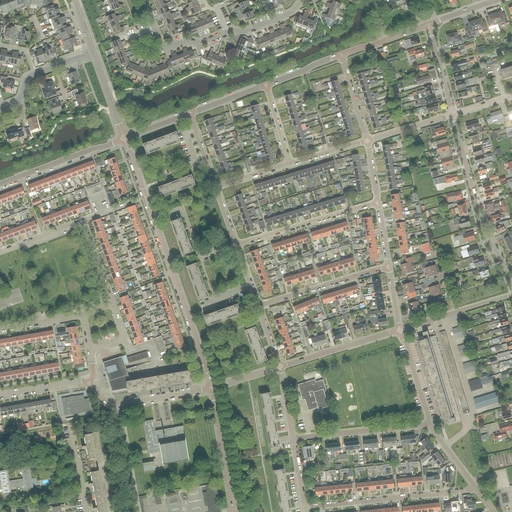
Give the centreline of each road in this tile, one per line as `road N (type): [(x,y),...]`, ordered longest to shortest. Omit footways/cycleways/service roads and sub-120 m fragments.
road 1 (residential): [(211,391),(145,197)]
road 2 (residential): [(451,114),(483,228),(511,278)]
road 3 (residential): [(475,488),(303,506)]
road 4 (residential): [(236,245),(377,200)]
road 5 (residential): [(290,437),(430,425)]
road 6 (residential): [(257,308),(389,266)]
road 7 (tertiary): [(0,184),(124,138)]
road 8 (residential): [(276,365),(400,328)]
road 9 (residential): [(234,511),(211,391)]
